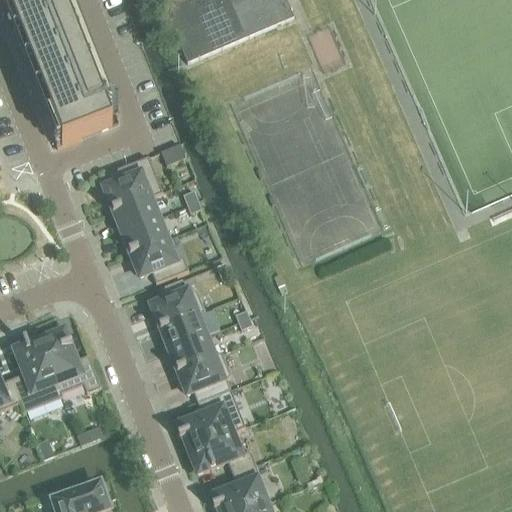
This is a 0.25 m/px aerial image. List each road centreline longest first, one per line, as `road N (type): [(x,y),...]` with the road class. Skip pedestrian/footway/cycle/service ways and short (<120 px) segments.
road 1 (residential): [(178,511),(86,279)]
road 2 (residential): [(134,129),(81,0)]
road 3 (residential): [(86,279),(41,167)]
